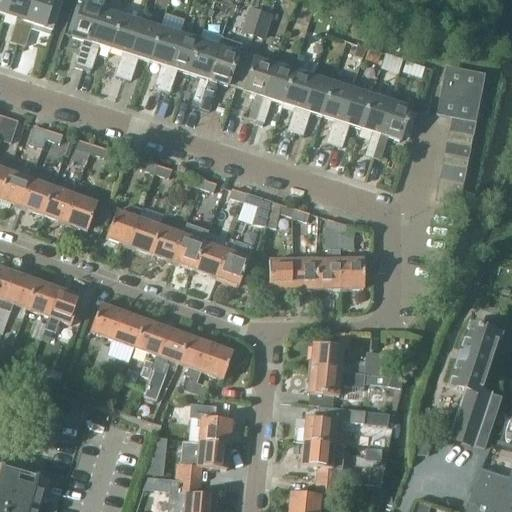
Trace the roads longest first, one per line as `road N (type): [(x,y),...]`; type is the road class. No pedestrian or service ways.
road 1 (residential): [(0,87),(387,212)]
road 2 (residential): [(267,333),(0,235)]
road 3 (residential): [(253,511),(267,333)]
road 4 (residential): [(387,326),(267,333)]
